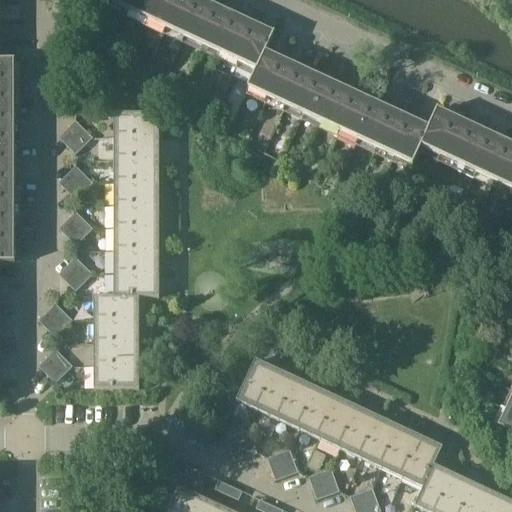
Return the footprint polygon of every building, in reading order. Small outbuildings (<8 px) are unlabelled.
[(136,0),(114,0),(111,8),(129,16),(136,0)] [(158,0),(136,0),(129,16),(148,25),(158,0)] [(181,0),(158,0),(148,25),(166,33),(181,0)] [(202,4),(194,0),(181,0),(166,33),(184,41),(202,4)] [(203,50),(220,12),(202,4),(184,41),(203,50)] [(221,58),(238,21),(220,12),(203,50),(221,58)] [(239,67),(257,29),(238,21),(221,58),(239,67)] [(276,38),(257,29),(239,67),(257,75),(266,56),(267,56),(276,38)] [(284,64),(267,56),(266,56),(257,75),(249,93),(267,101),(284,64)] [(285,110),(302,73),(284,64),(267,101),(285,110)] [(16,66),(0,65),(0,85),(16,85),(16,66)] [(303,118),(320,81),(302,73),(285,110),(303,118)] [(170,74),(166,83),(175,87),(180,79),(170,74)] [(322,127),(339,90),(320,81),(303,118),(322,127)] [(0,105),(16,105),(16,85),(0,85),(0,105)] [(340,135),(357,98),(339,90),(322,127),(340,135)] [(358,144),(375,106),(357,98),(340,135),(358,144)] [(0,125),(16,126),(16,105),(0,105),(0,125)] [(376,152),(394,115),(375,106),(358,144),(376,152)] [(441,160),(458,122),(438,113),(430,132),(422,151),(441,160)] [(395,161),(412,123),(394,115),(376,152),(395,161)] [(160,117),(115,117),(115,140),(160,140),(160,117)] [(459,168),(476,131),(458,122),(441,160),(459,168)] [(430,132),(412,123),(395,161),(414,169),(422,151),(430,132)] [(68,150),(85,133),(76,124),(60,141),(68,150)] [(0,145),(16,146),(16,126),(0,125),(0,145)] [(477,177),(495,139),(476,131),(459,168),(477,177)] [(93,142),(85,133),(68,150),(77,158),(93,142)] [(496,185),(511,150),(511,147),(495,139),(477,177),(496,185)] [(160,163),(160,140),(115,140),(115,163),(160,163)] [(0,166),(16,166),(16,146),(0,145),(0,166)] [(511,192),(511,150),(496,185),(511,192)] [(291,162),(287,169),(298,174),(301,167),(291,162)] [(160,186),(160,163),(115,163),(115,187),(160,186)] [(0,186),(16,186),(16,166),(0,166),(0,186)] [(68,196),(85,178),(77,170),(59,188),(68,196)] [(94,187),(85,178),(68,196),(76,204),(94,187)] [(0,206),(16,206),(16,186),(0,186),(0,206)] [(160,210),(160,186),(115,187),(115,210),(160,210)] [(0,226),(16,227),(16,206),(0,206),(0,226)] [(160,233),(160,210),(115,210),(115,233),(160,233)] [(68,241),(86,223),(77,215),(59,233),(68,241)] [(94,232),(86,223),(68,241),(76,250),(94,232)] [(0,246),(16,247),(16,227),(0,226),(0,246)] [(160,256),(160,233),(115,233),(115,256),(160,256)] [(0,267),(16,268),(16,247),(0,246),(0,267)] [(160,279),(160,256),(115,256),(115,279),(160,279)] [(93,278),(76,261),(67,270),(84,287),(93,278)] [(84,287),(67,270),(59,278),(76,295),(84,287)] [(160,302),(160,279),(115,279),(115,300),(115,301),(140,301),(140,302),(160,302)] [(140,325),(140,302),(140,301),(115,301),(115,300),(95,300),(95,325),(140,325)] [(48,334),(65,317),(56,308),(39,325),(48,334)] [(74,326),(65,317),(48,334),(57,343),(65,334),(74,326)] [(140,348),(140,325),(95,325),(95,348),(140,348)] [(140,371),(140,348),(95,348),(95,371),(140,371)] [(48,379),(64,362),(56,354),(39,371),(48,379)] [(73,371),(64,362),(48,379),(56,388),(73,371)] [(254,364),(236,404),(257,414),(275,374),(254,364)] [(140,394),(140,371),(95,371),(95,394),(140,394)] [(296,383),(275,374),(257,414),(277,424),(296,383)] [(317,393),(296,383),(277,424),(298,434),(317,393)] [(338,403),(317,393),(298,434),(319,443),(338,403)] [(340,453),(359,412),(338,403),(319,443),(340,453)] [(361,463),(379,422),(359,412),(340,453),(361,463)] [(511,437),(511,414),(508,412),(499,432),(511,437)] [(381,472),(400,432),(379,422),(361,463),(381,472)] [(421,441),(400,432),(381,472),(402,482),(421,441)] [(250,435),(227,443),(232,454),(254,446),(250,435)] [(443,452),(421,441),(402,482),(424,492),(434,469),(435,469),(443,452)] [(258,457),(254,446),(232,454),(236,465),(258,457)] [(315,453),(307,469),(318,474),(326,458),(315,453)] [(273,474),(295,465),(291,454),(268,462),(273,474)] [(299,476),(295,465),(273,474),(277,485),(299,476)] [(440,511),(456,479),(435,469),(434,469),(424,492),(415,509),(420,511),(440,511)] [(198,484),(202,476),(189,470),(185,478),(198,484)] [(314,493),(336,484),(332,473),(310,482),(314,493)] [(465,511),(477,489),(456,479),(440,511),(465,511)] [(228,498),(231,490),(220,484),(216,492),(228,498)] [(340,495),(336,484),(314,493),(319,504),(340,495)] [(491,511),(498,499),(477,489),(465,511),(491,511)] [(239,503),(243,495),(231,490),(228,498),(239,503)] [(194,511),(199,501),(178,492),(168,511),(194,511)] [(373,492),(351,501),(354,511),(377,504),(373,492)] [(511,511),(511,505),(498,499),(491,511),(511,511)] [(219,511),(220,511),(199,501),(194,511),(219,511)]
